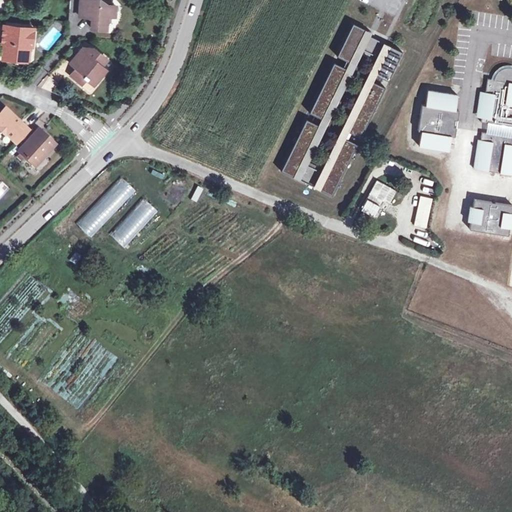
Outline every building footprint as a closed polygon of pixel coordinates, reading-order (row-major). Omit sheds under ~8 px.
[(98,0),(80,0),(79,15),(91,17),(91,28),(106,29),(107,15),(114,16),(115,6),(98,4),(98,0)] [(353,23),(337,55),(350,62),(355,52),(356,53),(359,47),(377,56),(382,47),(367,40),(371,32),(353,23)] [(17,30),(3,28),(1,43),(5,43),(4,52),(7,56),(22,58),(27,54),(28,46),(31,46),(33,28),(18,26),(17,30)] [(373,73),(388,80),(402,51),(388,44),(382,56),(381,55),(379,57),(381,58),(373,73)] [(355,52),(350,62),(347,68),(344,74),(345,75),(343,80),(342,79),(336,90),(337,91),(335,96),(333,96),(328,107),(329,107),(326,113),(325,112),(322,118),(320,124),(314,136),(315,136),(313,141),(311,141),(304,156),(305,157),(308,159),(360,52),(374,59),(377,56),(359,47),(356,53),(355,52)] [(83,48),(73,59),(79,64),(76,68),(70,75),(78,82),(82,77),(85,79),(87,77),(94,83),(105,69),(101,66),(106,59),(94,48),(83,48)] [(26,61),(27,54),(22,58),(7,56),(4,52),(4,59),(26,61)] [(308,159),(305,157),(303,161),(323,172),(325,167),(327,168),(334,153),(333,152),(336,146),(337,147),(343,135),(346,129),(349,123),(347,122),(350,117),(351,118),(357,107),(355,106),(358,101),(359,101),(364,90),(363,90),(366,84),(367,85),(370,79),(373,73),(381,58),(379,57),(377,56),(374,59),(322,166),(308,159)] [(76,68),(79,64),(73,59),(70,62),(76,68)] [(334,61),(309,112),(322,118),(325,112),(326,113),(329,107),(328,107),(333,96),(335,96),(337,91),(336,90),(342,79),(343,80),(345,75),(344,74),(347,68),(334,61)] [(511,66),(510,66),(501,68),(496,73),(493,79),(488,77),(485,92),(482,116),(481,121),(502,125),(502,122),(507,123),(507,125),(511,126),(511,66)] [(92,85),(94,83),(87,77),(85,79),(92,85)] [(346,129),(360,136),(385,86),(370,79),(367,85),(366,84),(363,90),(364,90),(359,101),(358,101),(355,106),(357,107),(351,118),(350,117),(347,122),(349,123),(346,129)] [(87,82),(81,87),(89,95),(94,89),(87,82)] [(425,104),(422,104),(417,130),(421,130),(419,146),(449,150),(451,135),(454,136),(456,126),(454,125),(455,118),(457,118),(459,109),(455,109),(458,94),(427,90),(425,104)] [(485,92),(480,92),(477,115),(482,116),(485,92)] [(0,132),(3,135),(5,133),(15,143),(28,129),(3,107),(0,109),(0,132)] [(306,117),(281,169),(332,194),(357,143),(343,135),(337,147),(336,146),(333,152),(334,153),(327,168),(325,167),(323,172),(303,161),(305,157),(304,156),(311,141),(313,141),(315,136),(314,136),(320,124),(306,117)] [(17,151),(32,165),(43,153),(45,155),(56,144),(38,127),(17,151)] [(511,135),(482,131),(481,139),(478,138),(473,168),(511,173),(511,135)] [(35,167),(45,155),(43,153),(32,165),(35,167)] [(136,191),(120,177),(75,224),(91,237),(136,191)] [(377,179),(361,208),(374,215),(383,199),(390,202),(396,190),(377,179)] [(511,185),(499,184),(498,191),(511,192),(511,185)] [(185,192),(173,185),(167,195),(171,200),(177,204),(185,192)] [(196,202),(203,189),(197,186),(190,199),(196,202)] [(425,229),(432,199),(420,196),(413,226),(425,229)] [(157,211),(142,197),(109,235),(123,248),(157,211)] [(468,228),(507,234),(508,227),(511,227),(511,223),(511,211),(511,207),(511,203),(495,201),(494,203),(491,203),(491,200),(474,197),(472,205),(469,205),(467,220),(470,220),(468,228)] [(416,233),(414,244),(427,246),(428,235),(416,233)]
